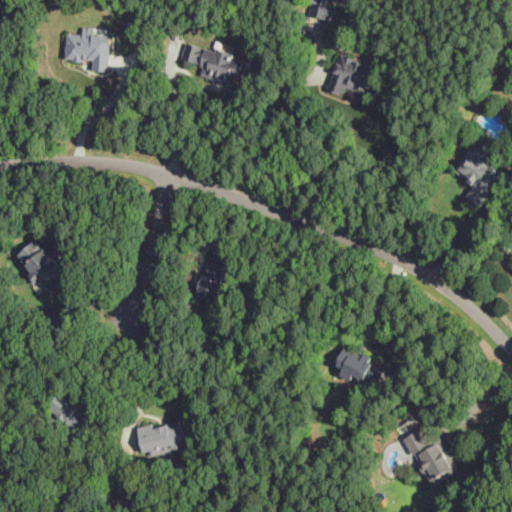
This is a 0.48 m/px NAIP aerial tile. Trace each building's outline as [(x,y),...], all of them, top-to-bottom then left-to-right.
[(313,0),(311,15),(332,19),(335,0),(313,0)] [(68,33),(68,59),(94,59),(94,70),(111,70),(112,34),(95,33),(95,26),(84,26),(84,33),(68,33)] [(237,85),(245,57),(188,41),(184,57),(205,63),(202,75),(237,85)] [(331,89),(346,93),(348,86),(368,92),(375,64),(340,54),(331,89)] [(507,171),(472,146),(456,170),(476,184),(468,196),(483,206),(507,171)] [(56,289),(71,276),(37,239),(19,255),(35,272),(32,275),(40,283),(46,278),(56,289)] [(218,301),(224,279),(233,281),(236,264),(209,258),(200,297),(218,301)] [(338,365),(346,368),(345,371),(380,385),(388,368),(371,361),(374,355),(365,352),(364,354),(346,346),(338,365)] [(173,450),(180,448),(179,442),(186,440),(182,421),(156,426),(155,423),(140,427),(146,456),(173,450)] [(461,471),(439,429),(427,435),(423,429),(407,437),(433,486),(461,471)]
